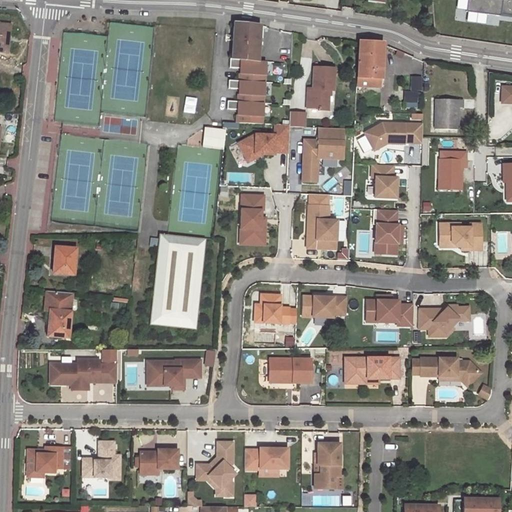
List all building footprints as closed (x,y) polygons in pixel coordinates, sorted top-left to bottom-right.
[(511,0),(466,0),(465,11),(499,16),(499,14),(511,15),(511,0)] [(237,114),(262,116),(265,61),(257,61),(259,26),(234,23),(231,60),(230,59),(229,68),(240,68),(239,81),(229,80),(228,88),(238,89),(238,101),(227,101),(227,109),(237,110),(237,114)] [(0,52),(6,53),(9,26),(0,24),(0,52)] [(380,78),(381,78),(383,43),(359,41),(357,77),(380,78)] [(328,106),(329,86),(334,87),(335,65),(315,65),(314,84),(311,84),(310,106),(328,106)] [(380,78),(357,77),(355,77),(355,85),(379,86),(380,78)] [(421,77),(412,77),(411,90),(421,90),(421,77)] [(511,87),(501,87),(501,103),(511,102),(511,87)] [(417,92),(404,92),(404,102),(417,102),(417,92)] [(463,100),(435,99),(435,130),(457,130),(458,121),(456,121),(457,108),(463,108),(463,100)] [(305,113),(289,112),(289,125),(304,126),(305,113)] [(262,116),(237,114),(237,123),(262,124),(262,116)] [(382,123),(364,133),(374,151),(387,143),(404,144),(405,143),(422,143),(422,124),(382,123)] [(255,135),(238,144),(246,158),(254,154),(263,154),(273,155),(273,152),(288,153),(289,125),(274,124),(274,135),(255,135)] [(317,139),(303,139),(302,181),(317,181),(317,157),(342,157),(343,127),(318,126),(317,139)] [(223,148),(225,132),(206,130),(204,146),(223,148)] [(363,136),(356,140),(364,155),(372,151),(363,136)] [(254,154),(246,158),(248,162),(263,154),(254,154)] [(466,160),(439,160),(438,189),(461,190),(461,182),(460,182),(460,168),(466,168),(466,160)] [(393,165),(372,165),(371,178),(375,178),(374,197),(396,198),(396,178),(393,178),(393,165)] [(263,196),(241,196),(239,229),(247,229),(246,239),(263,240),(264,224),(259,223),(259,218),(260,211),(262,211),(263,196)] [(329,206),(308,205),(308,222),(311,222),(311,236),(316,236),(316,240),(322,240),(322,248),(336,249),(337,220),(328,220),(329,206)] [(378,225),(376,225),(376,242),(383,243),(382,253),(396,254),(397,238),(402,238),(403,226),(396,226),(397,211),(378,210),(378,225)] [(311,222),(308,222),(307,248),(322,248),(322,240),(316,240),(316,236),(311,236),(311,222)] [(481,250),(481,224),(470,224),(470,228),(460,228),(451,228),(451,224),(439,224),(439,242),(451,242),(456,247),(461,247),(461,250),(481,250)] [(247,229),(239,229),(239,245),(263,246),(263,240),(246,239),(247,229)] [(194,330),(205,238),(167,234),(159,233),(149,324),(194,330)] [(73,275),(75,249),(56,248),(56,257),(54,257),(53,273),(73,275)] [(348,249),(343,248),(343,253),(339,253),(339,258),(348,258),(348,249)] [(255,304),(255,309),(263,309),(263,295),(260,294),(260,305),(255,304)] [(263,309),(255,309),(254,322),(288,323),(288,322),(288,309),(288,308),(279,307),(280,295),(263,295),(263,309)] [(377,301),(367,301),(367,313),(377,313),(376,322),(398,322),(398,325),(413,326),(413,305),(399,305),(399,301),(388,301),(388,296),(377,296),(377,301)] [(335,298),(315,297),(314,317),(334,318),(334,314),(348,315),(348,298),(335,297),(335,298)] [(440,309),(418,310),(418,329),(429,329),(429,336),(446,336),(453,329),(451,326),(457,320),(459,321),(469,321),(469,308),(457,308),(457,306),(447,306),(447,308),(443,312),(440,309)] [(68,338),(70,312),(49,310),(48,326),(49,327),(49,337),(68,338)] [(97,329),(99,314),(89,313),(88,329),(97,329)] [(377,313),(367,313),(366,322),(376,322),(377,313)] [(117,349),(103,349),(103,358),(116,358),(117,349)] [(399,358),(345,358),(345,383),(358,383),(358,379),(365,379),(399,379),(399,358)] [(456,359),(420,358),(420,376),(438,376),(438,380),(460,380),(466,386),(481,373),(469,362),(456,362),(456,359)] [(310,359),(269,359),(269,382),(310,383),(310,359)] [(77,364),(55,364),(55,376),(65,376),(65,384),(71,384),(71,389),(88,389),(88,381),(116,381),(116,364),(98,364),(98,360),(77,360),(77,364)] [(174,361),(147,361),(147,378),(154,378),(154,385),(171,385),(183,385),(183,377),(199,377),(199,360),(174,360),(174,361)] [(55,364),(50,364),(50,384),(65,384),(65,376),(55,376),(55,364)] [(491,390),(484,386),(479,395),(488,400),(490,397),(491,392),(491,390)] [(81,458),(81,475),(108,476),(108,478),(118,478),(118,454),(112,454),(112,441),(98,441),(97,458),(81,458)] [(208,465),(195,464),(195,475),(206,476),(217,488),(220,488),(220,496),(229,496),(229,483),(227,480),(232,475),(226,468),(231,464),(231,443),(216,443),(216,458),(208,465)] [(36,454),(27,454),(26,472),(36,472),(36,471),(42,471),(53,471),(54,467),(61,467),(62,446),(45,446),(45,449),(45,450),(36,450),(36,454)] [(258,449),(243,449),(243,469),(259,469),(259,468),(286,468),(286,448),(258,448),(258,449)] [(339,449),(317,448),(317,465),(314,465),(314,488),(333,489),(333,476),(338,476),(339,449)] [(156,451),(139,451),(138,473),(157,473),(157,468),(176,468),(176,449),(156,449),(156,451)] [(206,476),(195,475),(195,479),(205,479),(213,489),(213,495),(220,496),(220,488),(217,488),(206,476)] [(190,492),(185,492),(185,505),(199,506),(199,501),(194,501),(190,496),(190,492)] [(243,507),(255,507),(255,495),(244,495),(243,507)] [(497,511),(498,501),(464,500),(463,511),(497,511)]
